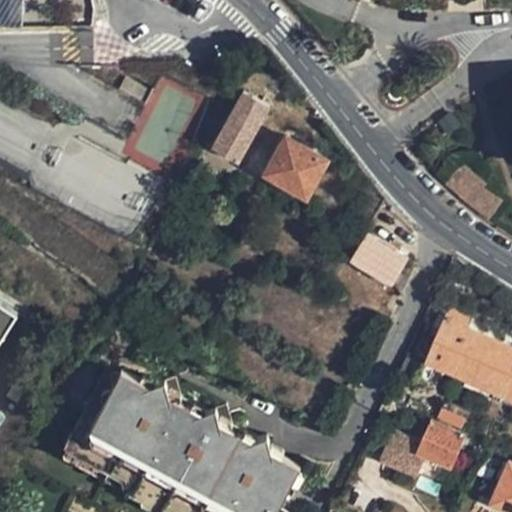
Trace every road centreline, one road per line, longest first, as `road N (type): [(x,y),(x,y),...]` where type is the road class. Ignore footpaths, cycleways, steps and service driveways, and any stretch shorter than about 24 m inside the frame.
road 1 (tertiary): [(346,120),(416,200),(511,268)]
road 2 (tertiary): [(244,0),(346,120)]
road 3 (residential): [(446,53),(318,0)]
road 4 (residential): [(446,53),(346,120)]
